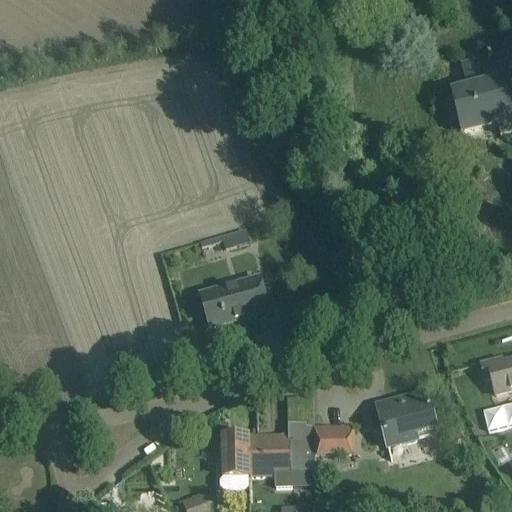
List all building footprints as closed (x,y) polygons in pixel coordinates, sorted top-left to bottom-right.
[(511,107),(511,54),(461,67),(468,93),(452,97),(462,138),(463,137),(462,133),(497,124),(501,139),(511,136),(511,110),(511,108),(511,107)] [(246,232),(222,239),(223,244),(226,252),(250,245),(246,232)] [(200,297),(205,314),(210,333),(270,316),(260,280),(200,297)] [(511,363),(504,366),(503,361),(481,366),(486,384),(492,382),(496,398),(511,394),(511,363)] [(427,396),(377,409),(388,452),(418,444),(416,438),(436,433),(427,396)] [(226,478),(220,484),(220,491),(226,495),(244,495),(250,490),(249,480),(276,480),(277,491),(293,491),(293,489),(316,489),(315,459),(315,455),(314,431),(305,431),(305,428),(289,428),(290,439),(225,441),(226,478)] [(354,430),(314,431),(315,455),(315,459),(355,458),(354,430)] [(213,511),(206,494),(183,504),(185,511),(213,511)]
